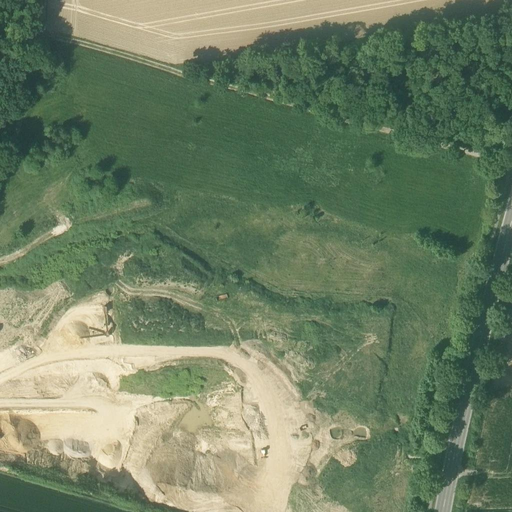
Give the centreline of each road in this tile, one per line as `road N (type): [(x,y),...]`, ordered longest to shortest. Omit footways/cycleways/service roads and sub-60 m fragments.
road 1 (track): [(511,164),(41,30)]
road 2 (secondary): [(511,220),(443,511)]
road 3 (track): [(41,30),(0,169)]
